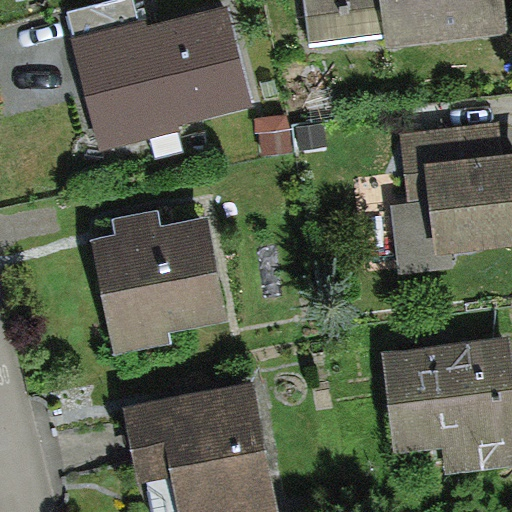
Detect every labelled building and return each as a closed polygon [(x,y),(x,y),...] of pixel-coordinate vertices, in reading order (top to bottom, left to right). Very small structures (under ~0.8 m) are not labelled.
[(307,0),(313,40),(391,29),(394,51),(501,37),(495,0),(307,0)] [(245,102),(221,11),(78,49),(102,140),(245,102)] [(437,187),(443,245),(511,237),(511,157),(493,160),(490,131),(410,139),(415,189),(437,187)] [(206,221),(94,241),(111,332),(223,312),(206,221)] [(502,341),(384,354),(394,447),(446,441),(449,468),(511,460),(511,393),(508,394),(502,341)] [(250,386),(126,413),(139,474),(175,466),(185,511),(214,511),(274,499),(250,386)]
